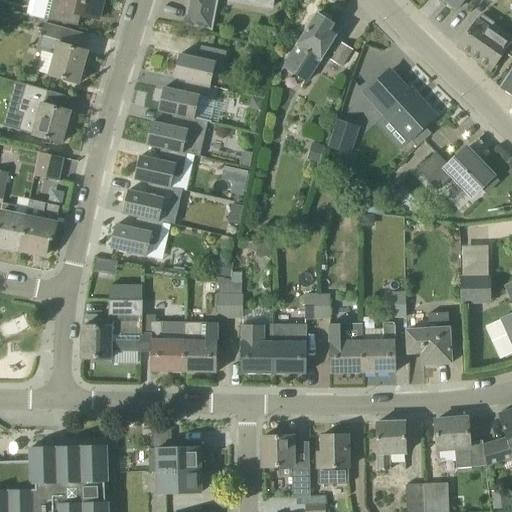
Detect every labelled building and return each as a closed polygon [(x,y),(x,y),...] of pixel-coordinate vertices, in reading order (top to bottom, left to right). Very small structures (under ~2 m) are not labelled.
[(53,0),(48,21),(78,27),(81,16),(99,21),(103,0),(53,0)] [(190,0),(186,25),(211,30),(216,0),(190,0)] [(255,0),(254,5),(272,8),(273,0),(255,0)] [(465,0),(444,0),(457,11),(465,0)] [(321,61),(338,33),(331,29),(334,25),(331,24),(331,18),(325,14),(320,16),(317,15),(298,47),(285,69),(308,82),(321,61)] [(505,54),(511,43),(511,35),(482,15),(478,22),(477,21),(459,48),(491,71),(504,53),(505,54)] [(84,51),(88,37),(44,25),(37,50),(55,56),(49,76),(79,84),(81,80),(83,80),(85,72),(83,71),(88,53),(84,51)] [(511,96),(511,43),(505,54),(511,58),(511,72),(501,89),(511,96)] [(342,67),(353,50),(342,44),(332,60),(342,67)] [(185,81),(211,86),(213,75),(217,76),(222,73),(227,53),(201,47),(198,60),(180,55),(174,79),(185,81)] [(409,143),(437,118),(421,101),(419,103),(399,81),(393,86),(384,76),(364,94),(409,143)] [(206,107),(211,86),(185,81),(182,93),(164,88),(159,112),(173,115),(195,120),(195,119),(198,109),(201,110),(206,107)] [(45,105),(49,92),(26,85),(18,113),(24,114),(19,131),(33,135),(62,144),(63,140),(65,141),(69,131),(66,130),(71,113),(45,105)] [(52,91),(50,100),(73,105),(74,96),(52,91)] [(208,122),(195,119),(195,120),(173,115),(170,127),(152,123),(147,146),(161,150),(161,149),(187,155),(187,154),(200,158),(208,122)] [(337,120),(328,147),(351,155),(360,127),(337,120)] [(324,147),(312,143),(307,160),(320,163),(324,147)] [(472,197),(494,176),(467,148),(449,166),(436,153),(418,170),(439,191),(453,177),(472,197)] [(182,175),(187,155),(161,149),(161,150),(159,161),(140,157),(135,180),(149,184),(150,183),(171,188),(174,177),(178,178),(182,175)] [(58,182),(63,158),(39,153),(34,177),(58,182)] [(0,199),(3,200),(8,174),(6,173),(0,171),(0,199)] [(175,189),(171,188),(150,183),(149,184),(147,195),(128,191),(123,215),(137,218),(159,222),(162,211),(166,212),(170,209),(175,189)] [(56,225),(56,224),(60,207),(30,201),(26,218),(25,218),(19,251),(46,256),(49,241),(53,242),(57,225),(56,225)] [(0,246),(19,251),(25,218),(15,216),(17,207),(3,204),(1,213),(0,213),(0,215),(0,246)] [(163,223),(159,222),(137,218),(135,230),(116,225),(111,249),(147,257),(150,246),(154,246),(158,243),(163,223)] [(116,276),(118,262),(96,259),(94,273),(116,276)] [(462,276),(462,303),(489,302),(489,275),(462,276)] [(230,295),(229,285),(219,285),(219,295),(218,295),(217,319),(230,319),(230,295)] [(242,285),(231,285),(229,285),(230,295),(230,319),(243,319),(243,296),(241,296),(242,285)] [(305,320),(318,320),(317,296),(305,297),(305,320)] [(317,296),(318,320),(331,319),(330,296),(317,296)] [(406,296),(393,296),(393,318),(406,317),(406,296)] [(142,316),(143,316),(143,302),(109,301),(109,317),(111,317),(111,328),(82,328),(82,359),(112,359),(112,352),(142,352),(142,335),(142,316)] [(423,366),(424,366),(452,364),(450,329),(449,329),(448,314),(428,315),(429,330),(407,331),(408,355),(409,355),(409,354),(422,353),(423,366)] [(155,316),(143,316),(142,316),(142,335),(142,352),(152,352),(151,372),(184,373),(185,328),(164,327),(164,323),(155,323),(155,316)] [(185,328),(184,373),(217,373),(218,325),(207,324),(206,342),(200,342),(201,324),(185,324),(185,328)] [(363,342),(363,373),(396,373),(395,324),(384,324),(384,342),(363,342)] [(241,374),(274,374),(274,325),(241,325),(241,374)] [(307,326),(274,325),(274,374),(307,375),(307,326)] [(363,373),(363,342),(341,343),(341,325),(329,326),(331,374),(363,373)] [(511,411),(509,412),(500,415),(506,437),(483,445),(485,470),(511,461),(511,411)] [(472,468),(471,453),(468,419),(435,421),(438,451),(455,450),(457,469),(472,468)] [(377,423),(377,424),(379,471),(390,471),(389,455),(405,454),(405,423),(377,423)] [(152,431),(152,446),(175,446),(174,431),(152,431)] [(321,436),(322,453),(318,453),(318,469),(319,469),(319,486),(331,485),(331,480),(349,480),(348,436),(321,436)] [(262,438),(263,467),(292,467),(294,467),(294,466),(293,437),(262,438)] [(0,511),(108,511),(106,446),(30,448),(31,462),(0,462),(0,511)] [(157,472),(200,471),(200,448),(149,450),(149,473),(157,472)] [(311,498),(310,465),(294,466),(294,467),(292,467),(292,498),(311,498)] [(200,471),(157,472),(158,495),(201,494),(200,471)] [(423,486),(423,511),(448,511),(447,485),(423,486)] [(406,511),(423,511),(423,486),(406,486),(406,511)] [(509,491),(491,492),(493,511),(511,510),(509,491)]
